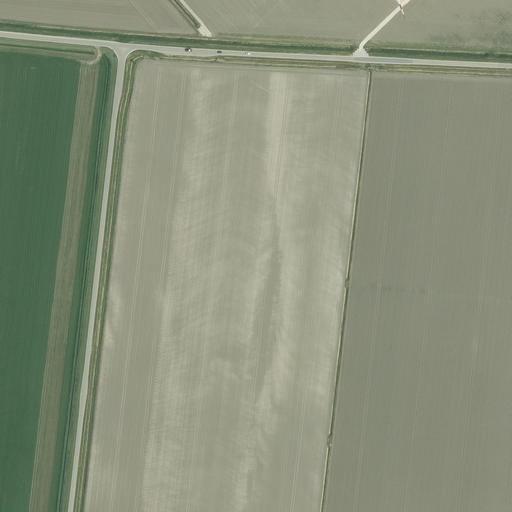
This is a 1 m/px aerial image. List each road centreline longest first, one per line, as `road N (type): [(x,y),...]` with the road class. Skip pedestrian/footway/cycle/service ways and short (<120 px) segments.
road 1 (unclassified): [(68,511),(123,45)]
road 2 (unclassified): [(511,66),(123,45)]
road 3 (unclassified): [(123,45),(0,34)]
